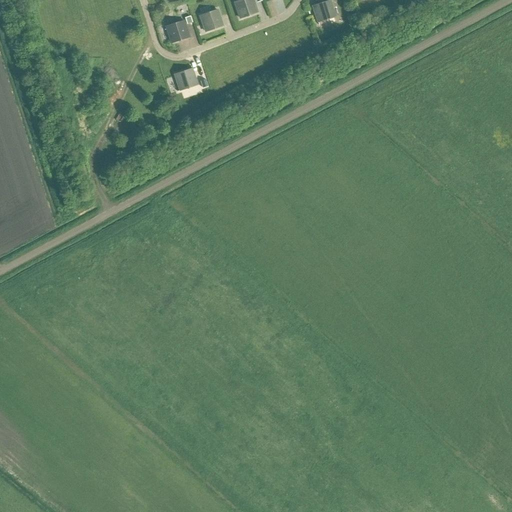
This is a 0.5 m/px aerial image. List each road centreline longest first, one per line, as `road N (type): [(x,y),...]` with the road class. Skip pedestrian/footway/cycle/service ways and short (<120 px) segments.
road 1 (unclassified): [(0,270),(509,0)]
road 2 (residential): [(142,0),(156,47),(173,57),(273,22),(298,0)]
road 3 (track): [(109,211),(90,175),(93,152),(137,60),(156,47)]
